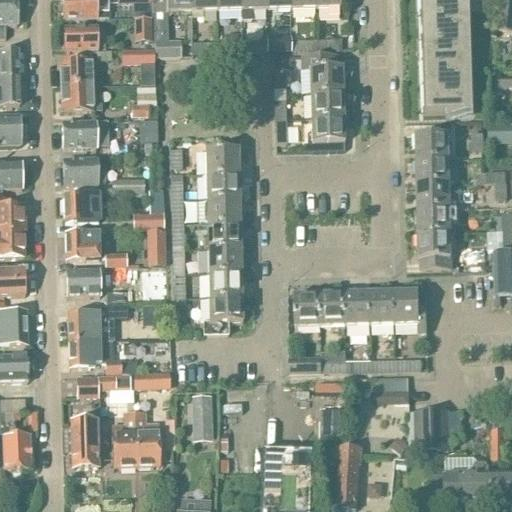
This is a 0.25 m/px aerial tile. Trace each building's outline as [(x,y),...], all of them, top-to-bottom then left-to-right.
[(17,30),(16,0),(0,0),(0,43),(5,44),(5,30),(17,30)] [(96,4),(95,0),(62,0),(63,24),(96,23),(96,18),(108,18),(108,4),(96,4)] [(150,8),(149,0),(117,0),(118,9),(150,8)] [(167,18),(191,17),(190,0),(151,0),(152,17),(166,16),(167,18)] [(216,0),(190,0),(191,17),(217,17),(216,0)] [(240,0),(216,0),(217,17),(241,16),(240,0)] [(240,0),(241,16),(265,16),(264,0),(240,0)] [(264,0),(265,16),(290,15),(289,0),(264,0)] [(314,0),(289,0),(290,15),(314,14),(314,0)] [(314,0),(314,14),(339,14),(339,0),(314,0)] [(426,0),(426,3),(422,3),(423,20),(421,20),(421,22),(423,21),(426,117),(469,115),(465,0),(426,0)] [(511,2),(500,1),(496,34),(511,35),(511,2)] [(151,23),(135,23),(135,46),(151,45),(151,23)] [(97,54),(96,32),(64,33),(65,56),(97,54)] [(226,47),(217,48),(218,57),(242,57),(241,47),(238,47),(237,38),(225,38),(226,47)] [(291,55),(315,55),(315,45),(291,46),(291,55)] [(336,45),(315,45),(315,55),(337,54),(336,45)] [(180,62),(179,46),(154,46),(155,63),(180,62)] [(242,57),(266,56),(266,46),(241,47),(242,57)] [(291,46),(266,46),(266,56),(291,55),(291,46)] [(199,58),(218,57),(217,48),(199,48),(199,58)] [(0,55),(0,81),(18,81),(17,55),(0,55)] [(147,68),(147,56),(123,57),(123,69),(147,68)] [(309,74),(309,99),(342,98),(342,72),(336,72),(335,59),(301,60),(301,74),(309,74)] [(92,65),(59,66),(60,92),(93,91),(92,65)] [(155,88),(154,68),(140,69),(140,89),(155,88)] [(284,92),(283,74),(273,74),(274,92),(284,92)] [(0,110),(19,110),(18,81),(0,81),(0,110)] [(511,82),(495,83),(495,91),(511,90),(511,82)] [(93,91),(60,92),(60,117),(94,116),(93,91)] [(156,108),(155,91),(136,91),(136,108),(156,108)] [(342,98),(309,99),(310,123),(343,123),(342,98)] [(275,105),(275,124),(285,124),(284,105),(275,105)] [(148,121),(148,110),(132,111),(132,122),(148,121)] [(0,121),(0,151),(21,150),(20,121),(0,121)] [(344,147),(343,123),(310,123),(311,147),(344,147)] [(286,157),(285,124),(275,124),(277,157),(286,157)] [(96,153),(95,128),(62,129),(62,154),(96,153)] [(511,142),(511,129),(489,130),(489,143),(511,142)] [(416,140),(417,166),(449,165),(448,139),(416,140)] [(482,155),(482,139),(473,139),(473,155),(482,155)] [(158,159),(157,140),(143,140),(144,160),(158,159)] [(204,155),(205,180),(238,179),(238,154),(204,155)] [(181,173),(180,155),(171,155),(171,173),(181,173)] [(155,173),(154,162),(144,162),(144,168),(149,173),(155,173)] [(96,177),(96,164),(62,165),(63,192),(97,190),(97,185),(104,185),(104,177),(96,177)] [(417,166),(417,190),(450,189),(449,165),(417,166)] [(21,194),(21,167),(0,167),(0,200),(2,201),(2,195),(21,194)] [(496,177),(496,187),(505,187),(505,177),(496,177)] [(239,204),(238,179),(205,180),(206,205),(239,204)] [(181,181),(171,181),(172,206),(181,206),(181,181)] [(144,195),(144,184),(112,184),(112,195),(144,195)] [(505,187),(496,187),(497,206),(506,205),(505,187)] [(451,214),(450,189),(417,190),(418,215),(451,214)] [(98,228),(97,199),(64,201),(65,229),(98,228)] [(0,235),(23,235),(22,211),(3,212),(3,205),(0,204),(0,235)] [(206,205),(206,229),(240,228),(239,204),(206,205)] [(182,230),(181,206),(172,206),(173,230),(182,230)] [(418,215),(419,239),(452,238),(451,214),(418,215)] [(164,234),(163,217),(134,218),(134,234),(164,234)] [(511,217),(503,218),(503,236),(511,236),(511,217)] [(240,253),(240,228),(206,229),(207,254),(240,253)] [(173,230),(173,255),(183,255),(182,230),(173,230)] [(0,262),(24,262),(23,235),(0,235),(0,262)] [(99,264),(98,237),(65,238),(66,265),(99,264)] [(453,274),(452,238),(419,239),(420,263),(422,263),(422,275),(453,274)] [(207,254),(208,279),(241,278),(240,253),(207,254)] [(173,255),(174,280),(183,279),(183,255),(173,255)] [(511,256),(494,257),(495,301),(511,300),(511,256)] [(127,272),(126,258),(104,258),(105,272),(127,272)] [(141,304),(165,304),(164,272),(140,272),(141,304)] [(0,275),(0,300),(24,300),(24,275),(0,275)] [(100,301),(99,275),(66,277),(67,302),(100,301)] [(208,279),(208,303),(242,302),(241,278),(208,279)] [(174,280),(174,304),(184,303),(183,279),(174,280)] [(121,308),(121,297),(107,298),(107,309),(121,308)] [(369,331),(394,330),(393,297),(368,298),(369,331)] [(418,297),(393,297),(394,330),(419,329),(418,297)] [(368,298),(344,299),(344,331),(369,331),(368,298)] [(295,333),(320,332),(319,299),(294,300),(295,333)] [(319,299),(320,332),(344,331),(344,299),(319,299)] [(242,327),(242,302),(208,303),(209,327),(203,327),(203,341),(228,340),(228,327),(242,327)] [(185,328),(184,303),(174,304),(175,328),(185,328)] [(99,318),(67,319),(68,346),(100,345),(111,345),(111,323),(127,323),(127,310),(104,311),(104,318),(99,318)] [(0,350),(27,350),(26,317),(0,317),(0,350)] [(100,345),(68,346),(69,373),(88,373),(88,367),(100,367),(100,345)] [(0,388),(27,387),(27,361),(0,361),(0,388)] [(321,362),(288,363),(289,378),(321,377),(321,368),(321,362)] [(121,366),(105,366),(106,380),(117,379),(121,379),(124,379),(134,378),(133,366),(121,366)] [(371,367),(371,376),(395,376),(395,366),(371,367)] [(420,366),(395,366),(395,376),(420,375),(420,366)] [(346,377),(371,376),(371,367),(345,368),(346,377)] [(345,368),(321,368),(321,377),(346,377),(345,368)] [(167,393),(167,378),(157,379),(158,394),(167,393)] [(128,381),(98,382),(98,395),(99,395),(128,394),(128,381)] [(98,382),(78,382),(78,402),(98,402),(98,395),(98,382)] [(346,400),(345,388),(316,388),(316,400),(346,400)] [(408,394),(391,394),(392,404),(396,409),(409,409),(408,394)] [(210,438),(209,402),(192,402),(193,439),(210,438)] [(0,417),(25,416),(24,404),(0,404),(0,417)] [(450,455),(449,433),(449,415),(415,416),(416,455),(450,455)] [(113,474),(135,473),(134,418),(124,418),(124,429),(111,430),(113,474)] [(134,418),(135,473),(159,473),(157,428),(145,428),(145,418),(134,418)] [(173,423),(165,423),(165,454),(174,453),(173,423)] [(83,437),(83,427),(71,427),(73,473),(98,472),(97,436),(83,437)] [(15,441),(14,428),(0,428),(1,441),(3,441),(4,474),(30,473),(29,441),(15,441)] [(504,465),(504,435),(492,436),(492,465),(504,465)] [(330,452),(329,467),(340,467),(337,511),(345,511),(356,511),(359,468),(361,468),(362,453),(345,452),(330,452)] [(312,511),(314,457),(264,455),(262,511),(312,511)] [(445,480),(444,480),(444,506),(492,505),(491,479),(489,479),(489,471),(485,467),(477,467),(474,471),(474,479),(445,480)] [(511,478),(491,479),(492,505),(511,504),(511,478)]
